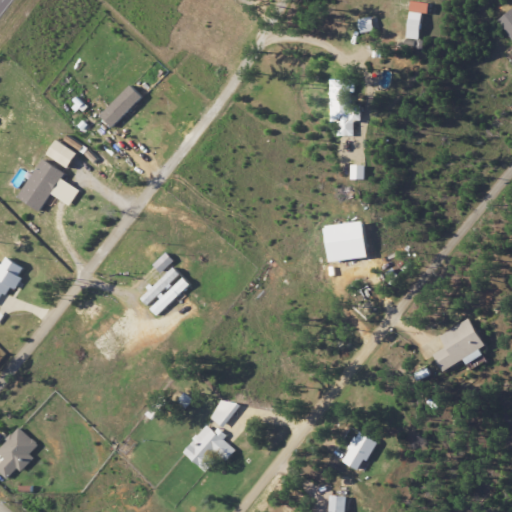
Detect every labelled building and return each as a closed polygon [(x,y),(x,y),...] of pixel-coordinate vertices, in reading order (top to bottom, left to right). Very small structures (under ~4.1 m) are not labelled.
[(418,39),(419,13),(426,13),(427,2),(407,1),(405,38),(418,39)] [(356,19),(358,33),(371,31),(369,17),(356,19)] [(329,82),(331,121),(339,120),(339,136),(355,136),(355,120),(361,120),(361,105),(352,106),(351,81),(329,82)] [(144,98),(132,86),(101,115),(112,127),(144,98)] [(71,168),(78,151),(55,141),(47,157),(71,168)] [(53,194),(71,206),(81,191),(63,179),(66,174),(44,159),(19,198),(41,212),(53,194)] [(352,179),(367,180),(367,165),(352,165),(352,179)] [(367,258),(364,222),(326,226),(329,262),(367,258)] [(162,273),(176,261),(168,253),(154,265),(162,273)] [(1,264),(0,265),(0,302),(10,287),(16,290),(24,278),(20,276),(25,268),(7,257),(3,265),(1,264)] [(158,316),(192,285),(175,267),(141,298),(150,307),(158,316)] [(439,338),(457,364),(486,345),(468,319),(439,338)] [(211,420),(227,428),(238,405),(223,397),(211,420)] [(228,461),(236,449),(224,440),(227,435),(218,428),(215,431),(206,425),(185,454),(206,470),(218,454),(228,461)] [(36,458),(32,454),(40,445),(21,428),(0,450),(0,452),(6,459),(0,465),(0,470),(9,479),(19,468),(23,472),(36,458)] [(378,442),(358,432),(342,462),(359,470),(364,459),(368,461),(378,442)] [(335,511),(346,511),(346,495),(330,496),(331,511),(335,511)]
